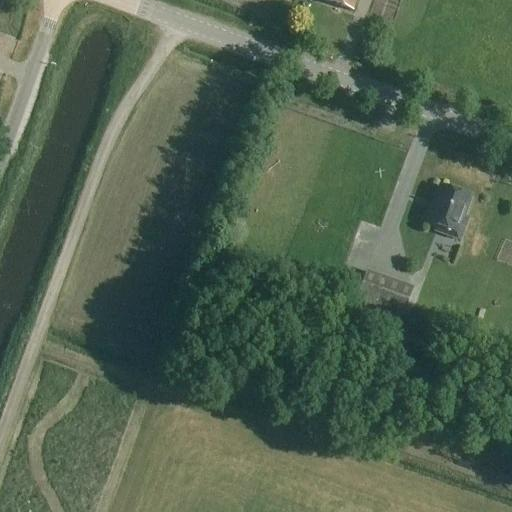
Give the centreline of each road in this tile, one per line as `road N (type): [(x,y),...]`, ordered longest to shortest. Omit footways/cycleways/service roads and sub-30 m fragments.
road 1 (unclassified): [(185,22),(104,149),(0,440)]
road 2 (tertiary): [(511,141),(185,22)]
road 3 (unclassified): [(0,160),(57,0)]
